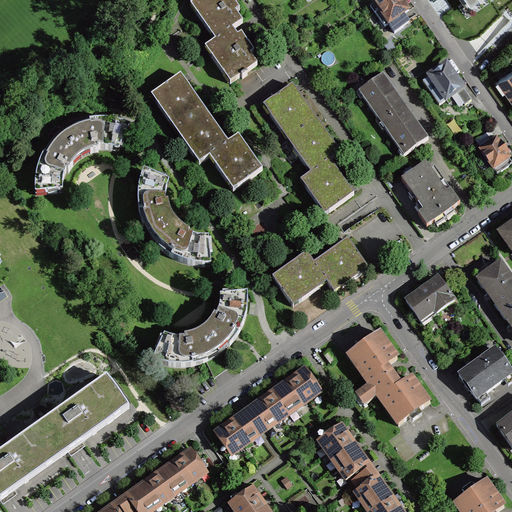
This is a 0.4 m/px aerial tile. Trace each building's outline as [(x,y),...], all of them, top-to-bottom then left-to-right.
[(207,48),(231,84),(259,66),(254,57),(258,54),(243,33),(237,37),(233,30),(243,23),(236,13),(240,10),(232,0),(198,0),(193,4),(218,41),(207,48)] [(406,0),(370,0),(390,27),(414,10),(406,0)] [(464,0),(471,9),(480,2),(478,0),(464,0)] [(449,60),(426,76),(427,78),(422,82),(441,108),(454,98),(461,107),(472,99),(467,91),(469,90),(449,60)] [(511,70),(496,82),(511,104),(511,70)] [(359,92),(404,157),(430,139),(385,74),(359,92)] [(181,76),(152,96),(200,164),(210,157),(234,191),(265,170),(240,136),(229,144),(181,76)] [(294,87),(266,107),(314,174),(301,183),(326,218),(357,196),(333,161),(343,154),(294,87)] [(36,196),(63,194),(64,182),(66,175),(75,165),(81,159),(87,156),(93,153),(101,152),(108,150),(114,152),(118,154),(131,128),(123,124),(118,123),(108,121),(100,122),(86,124),(76,128),(66,133),(60,137),(54,142),(49,148),(45,154),(39,162),(37,170),(34,182),(36,196)] [(480,150),(495,172),(511,160),(511,156),(499,138),(480,150)] [(423,164),(400,181),(422,211),(415,216),(424,229),(458,204),(448,190),(445,193),(423,164)] [(166,195),(171,182),(144,171),(141,180),(139,191),(138,205),(140,217),(144,230),(153,242),(161,250),(170,256),(181,263),(197,267),(212,267),(211,240),(200,240),(189,235),(178,227),(171,217),(166,205),(166,195)] [(511,217),(496,228),(511,251),(511,217)] [(307,249),(272,274),(295,306),(329,281),(336,291),(370,267),(348,235),(314,259),(307,249)] [(475,281),(511,334),(511,275),(503,262),(475,281)] [(404,299),(422,323),(456,298),(438,274),(404,299)] [(183,341),(164,337),(155,360),(163,364),(179,366),(194,365),(205,363),(218,358),(229,350),(237,338),(244,328),(247,316),(249,307),(247,294),(221,297),(222,304),(218,315),(214,320),(207,328),(195,336),(183,341)] [(377,398),(398,429),(434,403),(414,375),(403,383),(391,366),(402,358),(382,331),(347,357),(368,386),(356,395),(364,407),(377,398)] [(511,368),(497,349),(460,376),(480,403),(511,379),(511,368)] [(324,390),(307,364),(212,429),(232,457),(324,390)] [(0,453),(0,499),(17,488),(85,441),(130,408),(108,377),(0,453)] [(511,417),(499,427),(511,444),(511,417)] [(407,511),(343,420),(315,439),(366,511),(407,511)] [(152,511),(210,472),(191,446),(97,511),(152,511)] [(502,511),(510,506),(490,477),(451,504),(456,511),(502,511)] [(272,511),(254,485),(228,501),(235,511),(272,511)]
